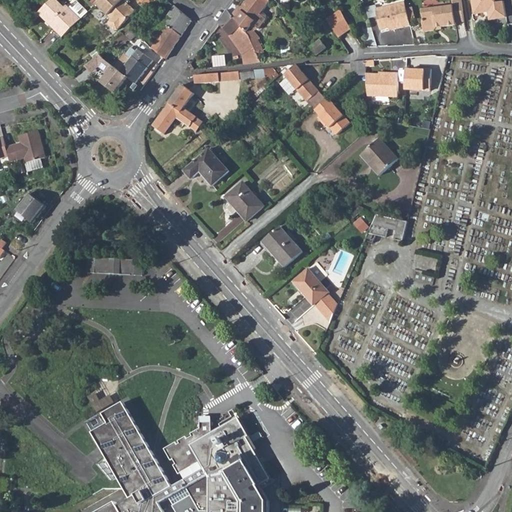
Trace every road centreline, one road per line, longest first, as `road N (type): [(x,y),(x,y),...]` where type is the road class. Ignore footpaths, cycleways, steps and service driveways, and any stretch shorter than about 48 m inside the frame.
road 1 (tertiary): [(125,171),(425,511)]
road 2 (unknown): [(212,270),(325,166),(327,150),(310,125)]
road 3 (residential): [(94,171),(0,301)]
road 4 (residential): [(124,134),(204,18)]
